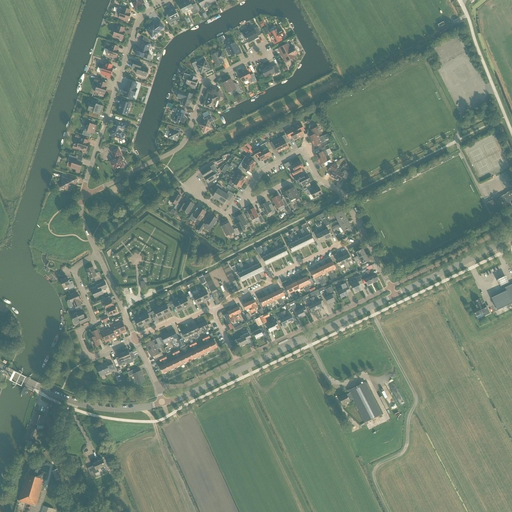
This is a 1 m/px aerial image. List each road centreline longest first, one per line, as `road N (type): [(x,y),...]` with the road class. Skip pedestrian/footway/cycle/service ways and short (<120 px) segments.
road 1 (tertiary): [(162,403),(394,295)]
road 2 (residential): [(82,197),(176,149),(207,80),(254,56)]
road 3 (residential): [(82,197),(135,27),(170,0)]
road 4 (residential): [(365,238),(342,194),(317,179),(300,151),(264,168),(245,204)]
road 5 (residential): [(135,338),(88,358),(78,332),(94,323),(75,268),(96,254)]
road 6 (residential): [(236,361),(390,287)]
road 7 (tertiary): [(162,403),(87,405),(0,368)]
road 8 (residential): [(365,238),(230,302)]
road 9 (unclassified): [(511,131),(462,0)]
road 10 (residential): [(511,218),(390,287)]
road 11 (tertiary): [(394,295),(511,236)]
